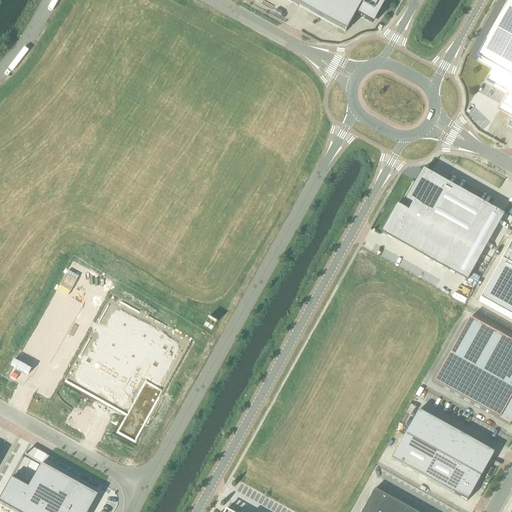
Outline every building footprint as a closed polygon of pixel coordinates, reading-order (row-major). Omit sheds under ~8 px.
[(286,0),(345,32),(355,15),(360,6),(372,13),(379,0),(286,0)] [(511,0),(479,60),(493,68),(488,77),(486,82),(494,87),(507,94),(500,105),(511,111),(511,118),(507,126),(511,128),(511,0)] [(416,208),(398,240),(449,271),(462,247),(469,251),(490,212),(445,185),(427,215),(416,208)] [(511,240),(479,301),(511,319),(511,240)] [(511,342),(469,319),(433,383),(509,426),(511,420),(511,342)] [(89,333),(51,396),(113,430),(151,367),(89,333)] [(418,411),(404,436),(417,443),(431,418),(418,411)] [(431,418),(417,443),(430,450),(443,425),(431,418)] [(443,425),(430,450),(442,457),(456,432),(443,425)] [(456,432),(442,457),(455,464),(468,439),(456,432)] [(404,436),(391,460),(467,502),(480,478),(467,471),(455,464),(442,457),(430,450),(417,443),(404,436)] [(468,439),(455,464),(467,471),(481,446),(468,439)] [(481,446),(467,471),(480,478),(494,453),(481,446)] [(5,483),(0,491),(0,503),(15,511),(98,511),(106,498),(50,467),(39,485),(13,469),(5,483)] [(374,490),(365,506),(376,511),(385,496),(374,490)] [(385,496),(376,511),(389,511),(396,502),(385,496)] [(414,511),(396,502),(389,511),(414,511)]
